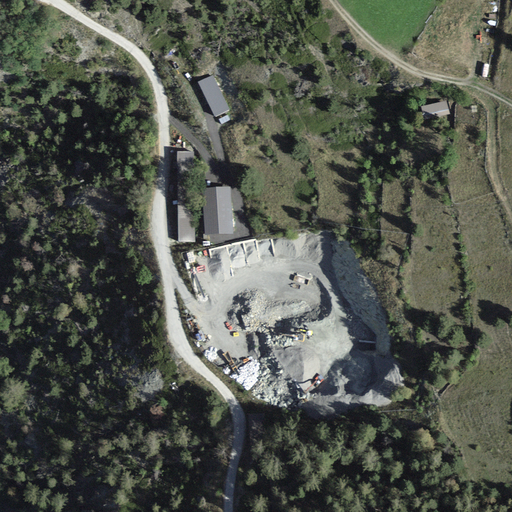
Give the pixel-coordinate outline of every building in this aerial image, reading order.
[(199,81),(216,116),(231,109),(214,74),(199,81)] [(452,102),(422,109),(425,122),(455,115),(452,102)] [(179,154),(180,243),(196,243),(195,154),(179,154)] [(233,191),(205,192),(207,236),(235,235),(233,191)] [(244,241),(208,249),(213,276),(231,272),(229,265),(233,264),(232,256),(247,253),(244,241)] [(267,447),(266,412),(250,412),(251,447),(267,447)]
